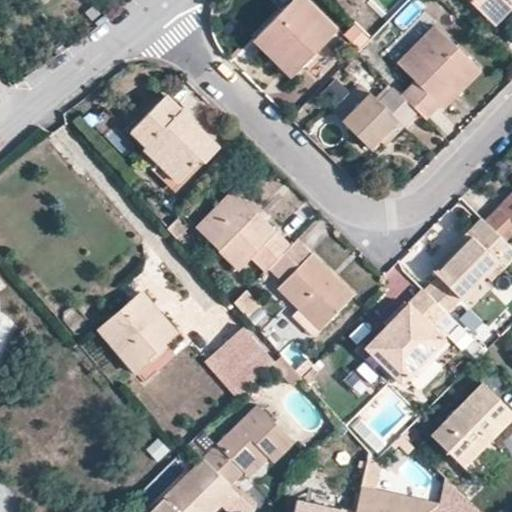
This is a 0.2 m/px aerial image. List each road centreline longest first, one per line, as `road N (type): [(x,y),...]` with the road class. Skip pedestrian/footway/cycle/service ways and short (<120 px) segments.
road 1 (residential): [(149,12),(342,204),(367,214),(414,206),(511,115)]
road 2 (residential): [(149,12),(0,137)]
